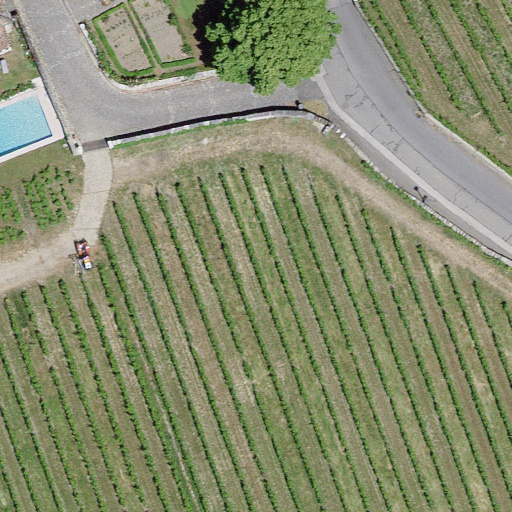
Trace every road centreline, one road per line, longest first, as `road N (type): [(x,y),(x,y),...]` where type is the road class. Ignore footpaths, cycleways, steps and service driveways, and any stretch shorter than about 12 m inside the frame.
road 1 (residential): [(332,0),(367,119),(511,224)]
road 2 (track): [(103,157),(81,234),(0,267)]
